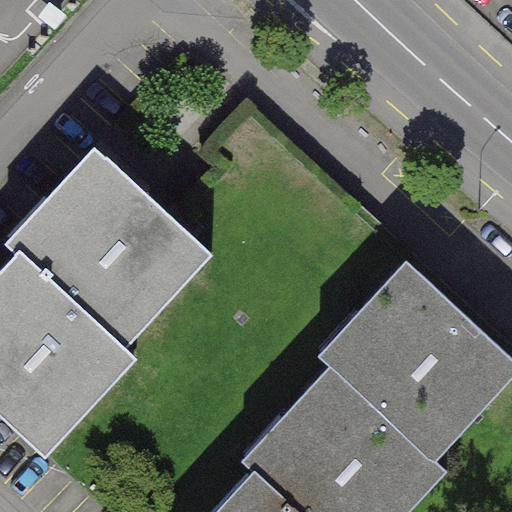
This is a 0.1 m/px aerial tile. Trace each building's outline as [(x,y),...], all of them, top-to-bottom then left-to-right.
[(90,145),(0,247),(138,368),(228,265),(90,145)] [(0,418),(52,464),(138,368),(10,261),(0,271),(0,418)] [(511,389),(511,363),(395,264),(314,358),(443,469),(511,389)] [(406,511),(440,473),(311,363),(230,457),(293,511),(406,511)] [(289,511),(249,478),(219,511),(289,511)]
